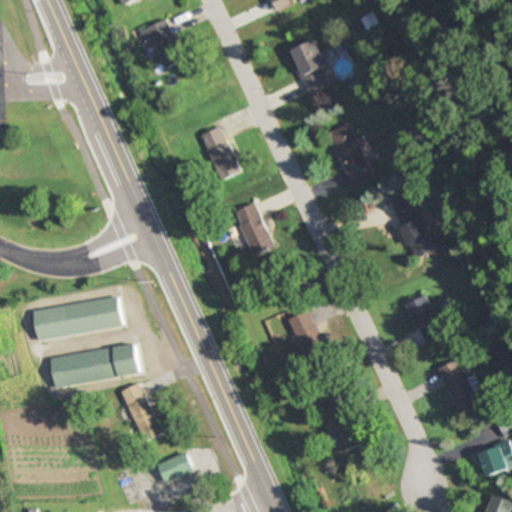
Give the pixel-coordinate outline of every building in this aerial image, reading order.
[(382,25),(375,12),(361,19),(367,32),(382,25)] [(169,69),(188,60),(169,19),(140,32),(144,42),(155,38),(169,69)] [(309,93),(328,85),(322,70),(328,67),(317,41),(291,51),(309,93)] [(373,176),(351,124),(330,133),(353,185),(373,176)] [(242,174),(225,127),(205,134),(222,182),(242,174)] [(448,248),(442,236),(431,241),(410,194),(391,203),(418,262),(448,248)] [(277,247),(260,203),(238,211),(255,255),(277,247)] [(410,305),(428,346),(447,338),(428,297),(410,305)] [(125,328),(121,298),(36,310),(40,340),(125,328)] [(291,319),(298,339),(292,342),(298,359),(327,349),(313,311),(291,319)] [(57,387),(143,375),(139,345),(53,357),(57,387)] [(462,417),(481,409),(461,360),(441,369),(462,417)] [(125,392),(146,441),(164,433),(143,384),(125,392)] [(327,409),(346,452),(368,443),(349,399),(327,409)] [(503,437),(511,433),(511,415),(497,421),(503,437)] [(511,470),(511,444),(482,453),(489,477),(511,470)] [(197,470),(188,452),(160,465),(169,483),(197,470)] [(511,511),(511,500),(496,495),(490,511),(511,511)]
